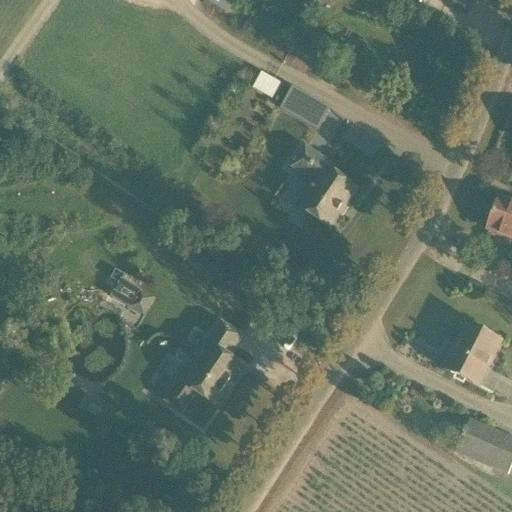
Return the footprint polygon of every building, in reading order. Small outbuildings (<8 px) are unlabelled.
[(199,0),(227,15),(234,0),(199,0)] [(323,11),(326,0),(305,0),(304,4),(323,11)] [(443,0),(464,9),(467,0),(443,0)] [(282,86),(275,82),(261,75),(253,89),(274,101),(282,86)] [(317,105),(306,124),(319,132),(330,112),(317,105)] [(331,167),(309,151),(306,149),(292,169),(317,186),(300,211),(329,231),(356,191),(328,172),(331,167)] [(511,205),(499,201),(487,232),(511,241),(511,205)] [(205,273),(217,262),(200,245),(188,257),(205,273)] [(124,277),(115,271),(110,280),(120,285),(124,277)] [(228,358),(234,350),(242,338),(222,325),(198,360),(201,362),(184,385),(180,382),(166,403),(183,415),(197,395),(214,407),(241,368),(228,358)] [(480,390),(503,345),(469,328),(456,353),(453,351),(443,371),(480,390)] [(78,406),(85,394),(72,386),(65,398),(78,406)] [(87,438),(98,421),(60,398),(49,415),(87,438)] [(87,412),(97,419),(102,412),(92,405),(87,412)] [(511,466),(511,439),(470,421),(456,453),(508,476),(511,466)]
